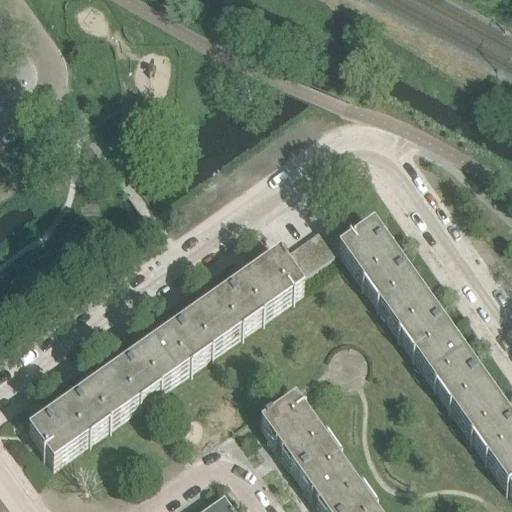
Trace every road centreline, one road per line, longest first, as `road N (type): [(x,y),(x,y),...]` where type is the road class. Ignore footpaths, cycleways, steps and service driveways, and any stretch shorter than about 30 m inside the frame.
road 1 (residential): [(0,394),(344,152),(372,152)]
road 2 (residential): [(511,340),(387,160),(372,152)]
road 3 (residential): [(0,130),(52,93),(42,54),(4,0)]
road 4 (residential): [(155,511),(205,477),(224,474),(258,511)]
